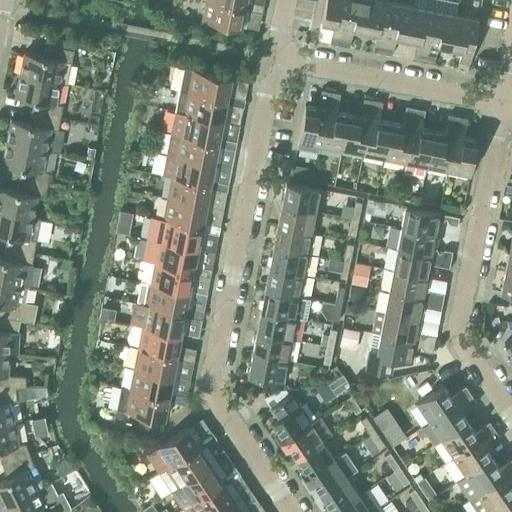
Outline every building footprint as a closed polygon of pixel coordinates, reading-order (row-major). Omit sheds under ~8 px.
[(254,10),(255,2),(246,0),(245,4),(223,0),(206,0),(203,19),(241,27),(245,9),(254,10)] [(340,44),(348,0),(325,0),(321,22),(334,25),(331,43),(340,44)] [(348,0),(340,44),(350,46),(353,28),(365,31),(370,0),(348,0)] [(382,53),(392,1),(388,0),(370,0),(365,31),(376,33),(373,51),(382,53)] [(407,39),(414,5),(392,1),(382,53),(392,54),(395,37),(407,39)] [(255,2),(254,10),(262,12),(264,4),(255,2)] [(424,61),(435,9),(414,5),(407,39),(419,41),(415,59),(424,61)] [(449,47),(456,13),(435,9),(424,61),(434,63),(438,45),(449,47)] [(456,13),(449,47),(461,50),(458,67),(468,69),(479,18),(456,13)] [(20,74),(59,82),(67,83),(71,62),(74,49),(45,43),(43,55),(25,52),(20,74)] [(227,98),(228,95),(232,77),(193,69),(184,68),(180,89),(227,98)] [(59,82),(20,74),(16,96),(34,99),(32,111),(61,117),(63,104),(55,103),(59,82)] [(235,105),(236,96),(228,95),(227,98),(180,89),(176,110),(223,119),(226,103),(235,105)] [(299,139),(297,146),(319,150),(321,143),(330,91),(322,90),(319,107),(305,105),(299,139)] [(341,147),(348,113),(336,111),(340,93),(330,91),(321,143),(341,147)] [(236,96),(235,105),(244,107),(246,98),(236,96)] [(363,151),(373,100),(365,98),(361,116),(348,113),(341,147),(363,151)] [(384,155),(390,121),(379,119),(382,101),(373,100),(363,151),(384,155)] [(403,170),(416,108),(407,106),(403,124),(390,121),(384,155),(405,160),(403,169),(403,170)] [(427,164),(433,130),(421,127),(424,110),(416,108),(403,170),(424,174),(426,164),(427,164)] [(176,110),(172,132),(180,133),(219,141),(220,137),(223,119),(176,110)] [(11,119),(7,141),(46,149),(59,151),(63,130),(58,129),(61,117),(32,111),(30,123),(11,119)] [(433,130),(427,164),(447,168),(458,116),(449,115),(446,132),(433,130)] [(458,116),(447,168),(470,172),(477,138),(463,136),(467,118),(458,116)] [(226,147),(228,139),(220,137),(219,141),(180,133),(172,132),(167,153),(176,154),(215,162),(218,145),(226,147)] [(228,139),(226,147),(236,149),(237,140),(228,139)] [(46,149),(7,141),(2,163),(21,167),(19,179),(47,184),(50,172),(42,170),(46,149)] [(96,148),(88,146),(86,156),(94,157),(96,148)] [(163,175),(172,177),(172,175),(211,183),(211,180),(215,162),(176,154),(167,153),(163,175)] [(305,166),(302,179),(313,181),(316,168),(305,166)] [(218,190),(220,182),(211,180),(211,183),(172,175),(172,177),(168,197),(207,205),(210,188),(218,190)] [(47,184),(19,179),(17,190),(0,186),(0,209),(33,216),(37,195),(45,197),(47,184)] [(282,203),(317,210),(322,188),(286,181),(282,203)] [(220,182),(218,190),(227,192),(229,183),(220,182)] [(207,205),(168,197),(164,218),(202,226),(203,222),(206,209),(207,205)] [(351,217),(357,218),(361,202),(354,200),(351,217)] [(278,225),(313,232),(317,210),(282,203),(278,225)] [(401,227),(437,233),(441,212),(406,205),(405,209),(401,227)] [(0,209),(0,233),(8,235),(6,246),(34,252),(41,218),(33,216),(0,209)] [(124,211),(123,219),(130,220),(132,213),(124,211)] [(450,223),(458,225),(459,216),(447,214),(446,218),(450,223)] [(210,232),(211,224),(203,222),(202,226),(164,218),(164,219),(155,217),(151,238),(159,240),(198,247),(201,231),(210,232)] [(357,218),(351,217),(347,235),(354,236),(357,218)] [(211,224),(210,232),(219,234),(221,226),(211,224)] [(273,246),(309,253),(313,232),(278,225),(273,246)] [(397,248),(433,255),(437,233),(401,227),(397,248)] [(159,240),(155,261),(194,269),(195,265),(198,247),(159,240)] [(342,260),(349,261),(352,244),(346,243),(342,260)] [(0,280),(25,285),(28,286),(32,264),(34,252),(6,246),(3,258),(0,256),(0,280)] [(269,267),(305,274),(309,253),(273,246),(269,267)] [(433,255),(397,248),(393,269),(428,276),(433,255)] [(439,256),(451,258),(453,250),(445,249),(439,252),(439,256)] [(451,258),(439,256),(438,261),(441,266),(449,267),(451,258)] [(349,261),(342,260),(339,277),(345,278),(349,261)] [(151,282),(190,290),(193,273),(201,275),(203,266),(195,265),(194,269),(155,261),(151,282)] [(371,265),(355,262),(351,283),(367,286),(371,265)] [(203,266),(201,275),(211,276),(212,268),(203,266)] [(265,289),(301,296),(305,274),(269,267),(265,289)] [(389,290),(424,297),(428,276),(393,269),(389,290)] [(511,270),(505,269),(501,292),(510,294),(509,304),(511,304),(511,270)] [(25,285),(0,280),(0,315),(18,319),(32,321),(35,303),(22,301),(25,285)] [(141,280),(136,302),(147,304),(185,311),(186,308),(190,290),(151,282),(141,280)] [(334,302),(341,304),(344,287),(337,285),(334,302)] [(261,310),(307,319),(311,298),(301,296),(265,289),(261,310)] [(424,297),(389,290),(385,312),(420,319),(424,297)] [(430,298),(443,301),(444,293),(436,291),(431,295),(430,298)] [(443,301),(430,298),(429,303),(433,308),(441,310),(443,301)] [(135,301),(131,323),(143,325),(181,333),(185,316),(193,317),(195,309),(186,308),(185,311),(147,304),(136,302),(135,301)] [(341,304),(334,302),(330,320),(337,321),(341,304)] [(195,309),(193,317),(202,319),(204,311),(195,309)] [(257,331),(292,338),(296,317),(307,319),(261,310),(257,331)] [(373,331),(416,340),(420,319),(385,312),(377,310),(373,331)] [(0,352),(9,353),(16,354),(18,329),(17,329),(18,319),(0,315),(0,352)] [(181,333),(143,325),(139,346),(177,354),(178,350),(181,333)] [(360,331),(344,327),(340,346),(356,349),(360,331)] [(325,344),(332,346),(335,329),(329,328),(325,344)] [(252,353),(288,360),(292,338),(257,331),(252,353)] [(416,340),(373,331),(365,368),(391,373),(394,359),(411,362),(416,340)] [(422,341),(434,343),(436,335),(428,334),(423,337),(422,341)] [(434,343),(422,341),(421,345),(425,350),(433,352),(434,343)] [(332,346),(325,344),(322,362),(329,364),(332,346)] [(135,367),(173,375),(176,358),(185,360),(186,351),(178,350),(177,354),(139,346),(135,367)] [(186,351),(185,360),(194,362),(196,353),(186,351)] [(9,353),(0,352),(0,389),(16,388),(24,388),(23,375),(8,374),(9,353)] [(288,360),(252,353),(248,375),(284,382),(288,360)] [(173,375),(135,367),(130,388),(130,389),(169,397),(170,392),(173,375)] [(332,388),(346,378),(343,373),(328,382),(332,388)] [(345,397),(351,394),(355,391),(346,378),(332,388),(341,400),(345,397)] [(428,420),(470,392),(466,385),(451,395),(443,384),(416,402),(428,420)] [(176,402),(178,394),(170,392),(169,397),(130,389),(130,388),(121,386),(117,409),(126,410),(126,411),(165,419),(168,400),(176,402)] [(36,387),(28,388),(29,398),(37,397),(36,387)] [(16,388),(0,389),(0,424),(14,422),(9,401),(17,400),(16,388)] [(280,442),(311,420),(293,392),(271,407),(278,417),(272,420),(280,431),(275,434),(280,442)] [(470,392),(428,420),(429,421),(422,426),(434,444),(441,439),(440,438),(467,420),(461,411),(476,401),(470,392)] [(178,394),(176,402),(186,404),(187,395),(178,394)] [(351,394),(345,397),(355,413),(361,409),(351,394)] [(407,436),(387,406),(372,416),(392,446),(407,436)] [(311,420),(280,442),(286,450),(290,447),(297,456),(323,438),(332,433),(320,415),(311,420)] [(370,434),(375,430),(365,415),(360,419),(370,434)] [(453,457),(495,429),(490,421),(474,431),(467,420),(440,438),(441,439),(453,457)] [(14,422),(0,424),(0,456),(2,464),(30,454),(26,442),(18,444),(14,422)] [(147,453),(159,471),(200,444),(197,441),(187,426),(147,453)] [(465,475),(492,457),(485,447),(500,437),(495,429),(453,457),(465,475)] [(375,430),(370,434),(379,448),(385,444),(375,430)] [(205,436),(209,443),(217,438),(212,431),(205,436)] [(171,489),(211,462),(202,448),(209,443),(205,436),(197,441),(200,444),(159,471),(171,489)] [(323,438),(297,456),(304,467),(299,470),(304,477),(336,456),(323,438)] [(336,456),(304,477),(310,486),(314,483),(320,492),(347,474),(357,467),(345,450),(336,456)] [(394,469),(399,466),(389,451),(384,455),(394,469)] [(411,460),(406,453),(399,458),(404,465),(411,460)] [(0,506),(0,507),(36,489),(27,469),(34,466),(30,454),(2,464),(7,478),(0,481),(0,506)] [(492,457),(465,475),(457,480),(469,498),(511,469),(511,458),(499,467),(492,457)] [(211,462),(171,489),(184,507),(224,480),(221,477),(211,462)] [(399,466),(394,469),(404,484),(409,480),(399,466)] [(229,472),(233,479),(241,474),(236,467),(229,472)] [(478,511),(486,511),(511,495),(511,486),(510,483),(511,481),(511,469),(469,498),(478,511)] [(233,479),(229,472),(221,477),(224,480),(184,507),(186,511),(214,511),(235,498),(226,484),(233,479)] [(347,474),(320,492),(328,503),(323,506),(327,511),(329,511),(360,492),(347,474)] [(423,479),(416,483),(421,491),(428,486),(423,479)] [(360,492),(329,511),(369,511),(372,510),(380,505),(368,487),(360,492)] [(418,506),(424,502),(414,487),(408,491),(412,497),(418,506)] [(36,489),(0,507),(2,511),(57,511),(48,497),(42,500),(36,489)] [(511,511),(511,495),(486,511),(511,511)] [(97,507),(90,496),(79,503),(84,510),(90,511),(97,507)] [(412,497),(405,502),(412,511),(419,507),(418,506),(412,497)] [(214,511),(244,511),(235,498),(214,511)] [(430,511),(424,502),(418,506),(419,507),(422,511),(430,511)] [(253,508),(255,511),(262,511),(265,510),(260,503),(253,508)]
